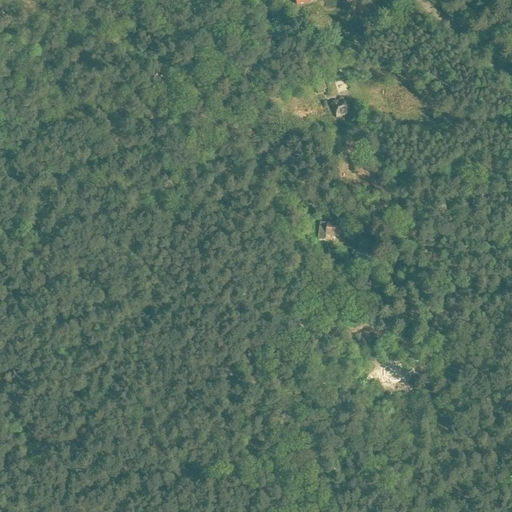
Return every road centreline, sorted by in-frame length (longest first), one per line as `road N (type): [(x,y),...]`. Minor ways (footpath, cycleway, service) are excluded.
road 1 (track): [(390,203),(422,205),(460,169),(477,164),(511,169)]
road 2 (track): [(349,84),(350,59),(362,44),(431,0)]
road 3 (track): [(511,81),(417,0)]
